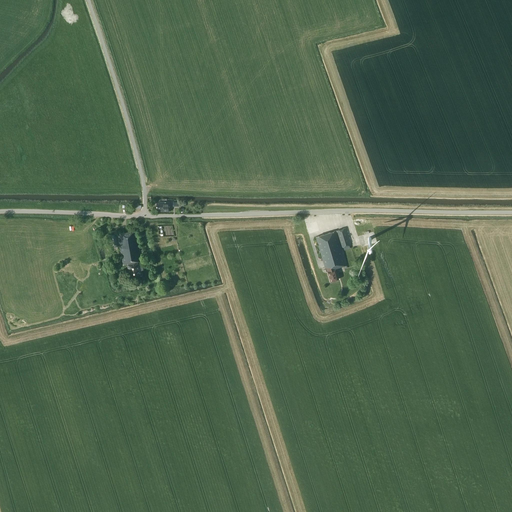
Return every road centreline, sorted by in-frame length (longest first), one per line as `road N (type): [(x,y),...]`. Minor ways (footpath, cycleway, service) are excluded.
road 1 (unclassified): [(145,216),(511,212)]
road 2 (unclassified): [(88,0),(140,169),(145,216)]
road 3 (unclassified): [(0,212),(145,216)]
